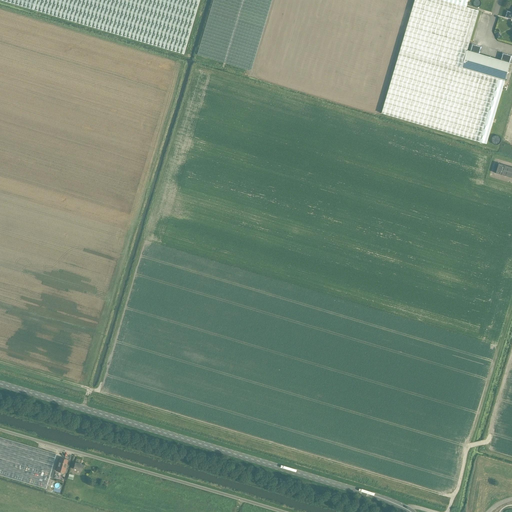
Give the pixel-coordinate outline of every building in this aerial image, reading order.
[(0,0),(34,11),(39,12),(40,12),(42,13),(106,32),(108,32),(185,55),(200,0),(0,0)] [(272,0),(213,0),(197,55),(217,61),(217,64),(234,69),(235,66),(251,71),(272,0)] [(461,68),(467,51),(478,11),(466,8),(468,0),(441,0),(440,0),(414,0),(381,114),(486,144),(505,81),(461,68)] [(470,52),(467,51),(461,68),(505,81),(510,63),(509,63),(511,56),(503,54),(501,60),(478,54),(480,47),(472,45),(470,52)] [(511,178),(511,167),(499,164),(496,174),(511,178)] [(0,475),(14,480),(45,489),(47,480),(54,457),(55,455),(0,438),(0,475)] [(63,473),(67,460),(59,458),(55,470),(63,473)] [(74,462),(72,468),(81,471),(82,465),(74,462)]
